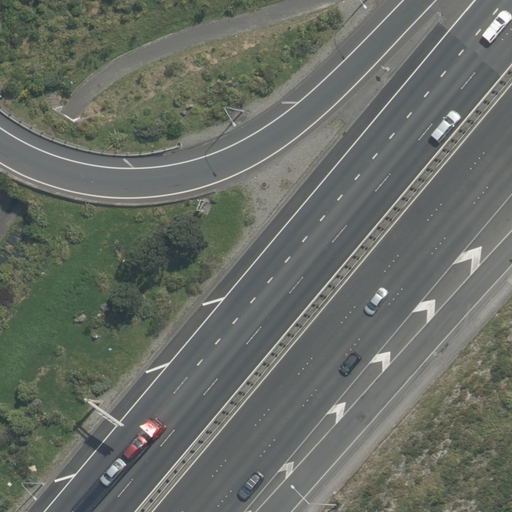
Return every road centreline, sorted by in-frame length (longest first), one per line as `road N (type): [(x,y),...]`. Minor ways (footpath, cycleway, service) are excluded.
road 1 (trunk): [(97,511),(511,15)]
road 2 (trunk): [(0,154),(53,181),(123,194),(203,182),(263,151),(423,0)]
road 3 (trunk): [(511,148),(210,511)]
road 4 (trunk): [(511,250),(274,511)]
